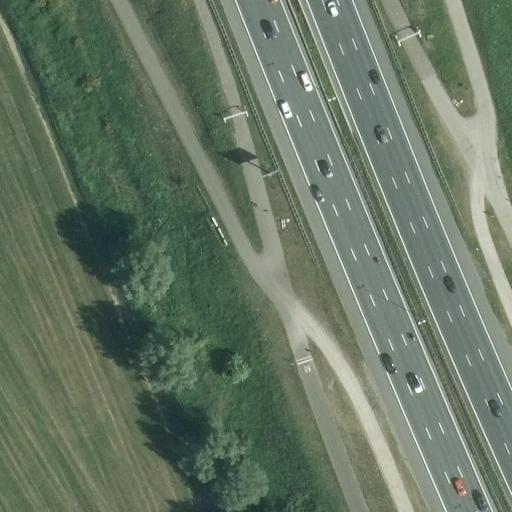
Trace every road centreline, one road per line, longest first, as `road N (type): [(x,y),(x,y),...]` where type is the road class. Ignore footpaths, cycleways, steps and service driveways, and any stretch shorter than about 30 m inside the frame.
road 1 (unclassified): [(360,511),(285,299),(236,234),(119,0)]
road 2 (motorway): [(264,0),(476,511)]
road 3 (motorway): [(511,438),(331,0)]
road 4 (track): [(407,511),(346,370),(285,299)]
road 5 (unclassified): [(451,0),(483,100),(481,168)]
road 6 (track): [(511,312),(477,212),(481,168)]
